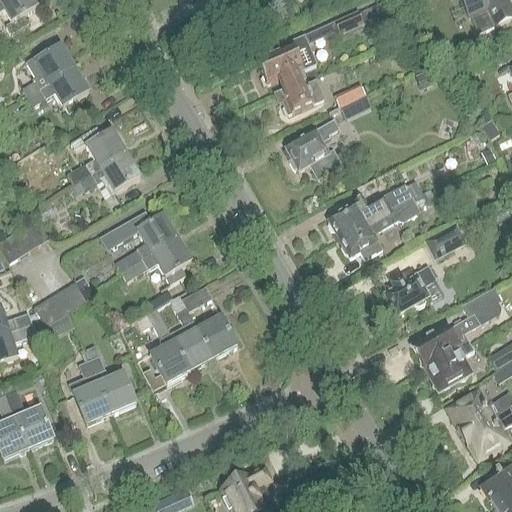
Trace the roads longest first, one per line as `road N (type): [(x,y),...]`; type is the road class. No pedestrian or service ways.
road 1 (residential): [(333,374),(108,0)]
road 2 (residential): [(30,511),(333,374)]
road 3 (residential): [(413,511),(333,374)]
